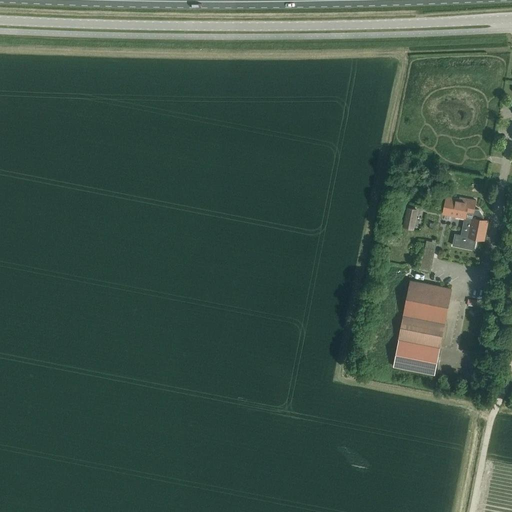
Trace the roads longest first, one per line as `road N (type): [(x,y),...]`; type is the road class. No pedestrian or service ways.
road 1 (unclassified): [(0,21),(344,26),(511,19)]
road 2 (primary): [(90,0),(375,0)]
